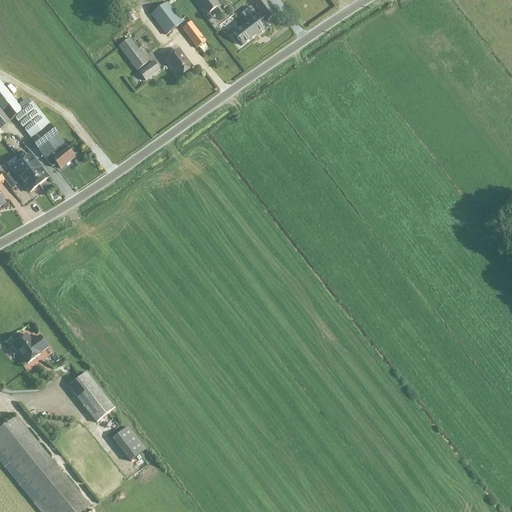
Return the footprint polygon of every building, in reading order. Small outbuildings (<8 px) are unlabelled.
[(212,0),(194,0),(207,17),(219,8),(212,0)] [(223,0),(235,16),(243,10),(236,0),(223,0)] [(248,23),(249,24),(244,28),(243,27),(234,34),(238,40),(237,40),(239,42),(239,41),(243,46),(258,35),(258,36),(267,29),(261,21),(265,18),(268,22),(275,16),(263,0),(255,0),(253,2),(262,13),(258,16),(257,16),(248,23)] [(151,16),(166,36),(182,23),(167,4),(151,16)] [(182,30),(197,49),(206,42),(191,23),(182,30)] [(118,48),(137,72),(149,63),(130,39),(118,48)] [(179,78),(192,69),(179,51),(166,61),(179,78)] [(146,82),(161,71),(154,62),(147,67),(139,73),(146,82)] [(0,81),(0,109),(10,122),(14,119),(15,119),(50,164),(54,161),(61,169),(75,158),(64,144),(39,112),(32,102),(29,105),(26,101),(19,106),(0,81)] [(0,109),(0,131),(11,122),(14,119),(10,122),(0,109)] [(39,167),(40,167),(30,154),(20,162),(39,186),(48,179),(39,167)] [(11,169),(21,182),(30,193),(39,186),(20,162),(11,169)] [(17,343),(13,346),(27,365),(41,355),(40,354),(47,349),(39,338),(32,343),(27,336),(24,338),(23,338),(22,338),(21,339),(19,340),(18,341),(17,342),(17,343)] [(116,409),(87,373),(68,388),(97,424),(116,409)] [(74,489),(16,413),(0,424),(0,461),(38,511),(65,511),(72,507),(63,494),(69,490),(70,492),(74,489)] [(127,429),(112,439),(130,463),(144,452),(127,429)]
